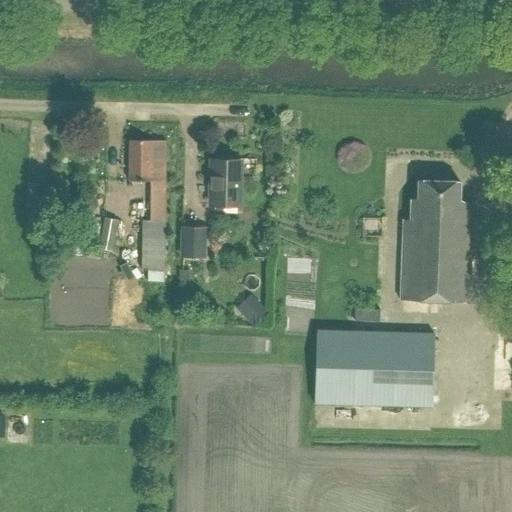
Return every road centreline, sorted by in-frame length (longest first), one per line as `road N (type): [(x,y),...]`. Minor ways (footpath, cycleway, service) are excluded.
road 1 (unclassified): [(511,12),(30,0)]
road 2 (residential): [(0,105),(201,108)]
